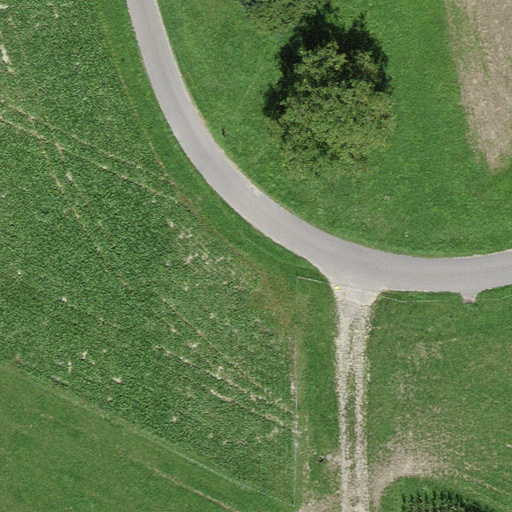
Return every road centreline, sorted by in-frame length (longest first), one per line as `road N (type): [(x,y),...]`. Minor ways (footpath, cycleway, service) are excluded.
road 1 (unclassified): [(511,266),(455,278),(360,265),(298,236),(233,186),(191,137),(143,0)]
road 2 (track): [(357,511),(360,265)]
